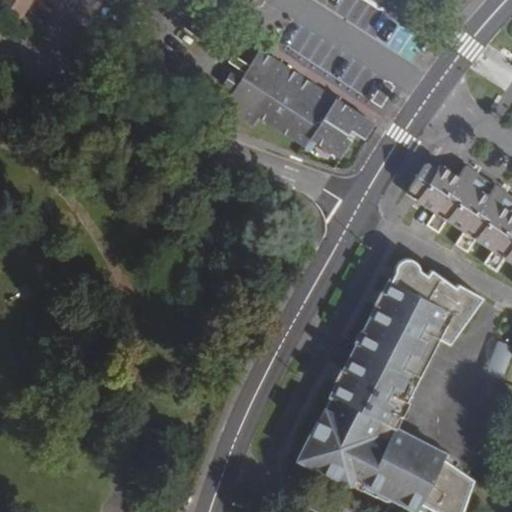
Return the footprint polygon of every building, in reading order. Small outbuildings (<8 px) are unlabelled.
[(37,0),(0,0),(0,1),(0,12),(20,27),(37,0)] [(90,72),(99,58),(90,54),(83,66),(90,72)] [(326,110),(254,62),(217,116),(245,134),(249,128),(296,159),(301,150),(331,171),(344,153),(340,151),(343,144),(348,147),(358,132),(326,110)] [(429,168),(423,164),(408,190),(412,193),(417,195),(433,171),(429,168)] [(511,199),(477,177),(462,167),(455,178),(452,183),(433,171),(417,195),(413,202),(432,214),(425,225),(437,233),(444,222),(462,233),(455,245),(467,253),(474,241),(491,252),(483,264),(495,271),(502,260),(511,266),(511,199)] [(398,261),(397,263),(396,264),(396,266),(395,267),(395,269),(395,270),(391,278),(389,278),(381,294),(390,298),(383,311),(374,306),(349,356),(341,371),(350,375),(344,388),(334,383),(328,396),(329,397),(317,420),(316,419),(294,461),(398,511),(410,511),(412,511),(414,511),(460,511),(470,483),(464,478),(451,467),(454,462),(390,428),(384,425),(391,413),(397,415),(406,404),(403,403),(437,340),(441,342),(448,328),(456,332),(481,296),(457,283),(452,289),(430,271),(425,276),(415,268),(415,267),(415,266),(415,265),(414,264),(413,262),(412,260),(410,259),(408,258),(407,258),(404,258),(403,258),(401,259),(400,259),(398,261)] [(390,298),(381,294),(374,306),(383,311),(390,298)] [(448,345),(456,332),(448,328),(441,342),(448,345)] [(511,347),(496,340),(482,371),(501,379),(511,354),(511,347)] [(341,371),(334,383),(344,388),(350,375),(341,371)] [(390,428),(397,415),(391,413),(384,425),(390,428)] [(451,467),(464,478),(467,469),(454,462),(451,467)]
